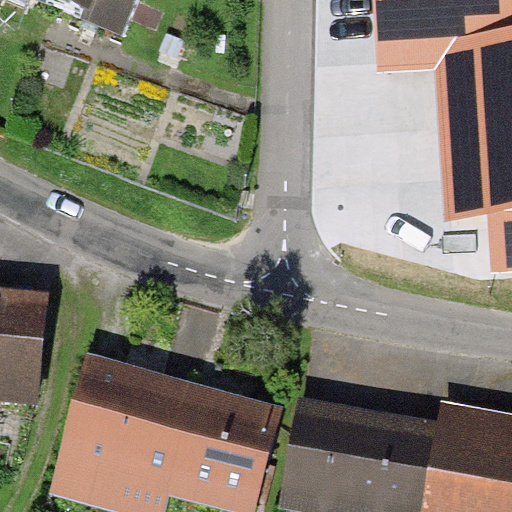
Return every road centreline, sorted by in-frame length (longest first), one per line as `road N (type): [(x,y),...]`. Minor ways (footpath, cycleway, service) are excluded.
road 1 (unclassified): [(0,189),(225,282),(282,283)]
road 2 (unclassified): [(290,0),(282,283)]
road 3 (unclassified): [(282,283),(328,305),(511,338)]
